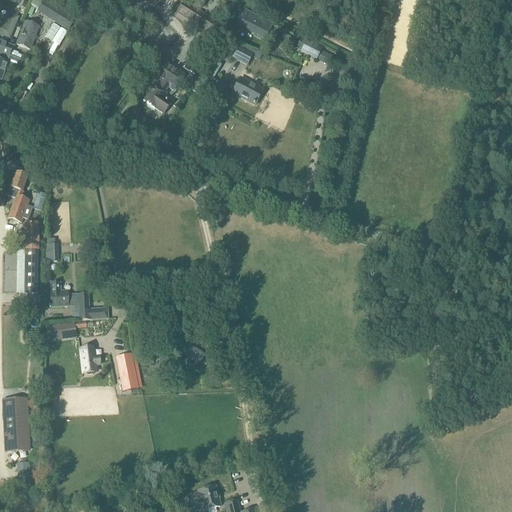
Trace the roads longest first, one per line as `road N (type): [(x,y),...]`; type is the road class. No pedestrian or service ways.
road 1 (unclassified): [(511,264),(0,119)]
road 2 (unknown): [(102,347),(122,298),(86,146),(122,82),(192,41)]
road 3 (unknown): [(198,179),(252,441),(247,491)]
road 4 (unknown): [(301,209),(320,114),(316,77),(305,60)]
road 5 (unknown): [(12,123),(79,19),(80,0)]
